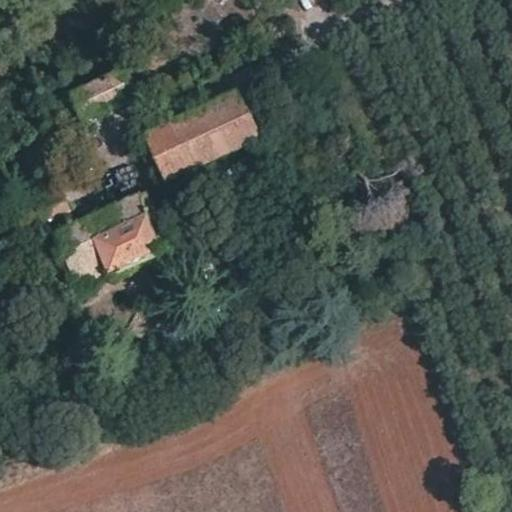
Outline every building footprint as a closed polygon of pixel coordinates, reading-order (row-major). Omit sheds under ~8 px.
[(142,105),(126,70),(63,98),(72,118),(83,113),(84,118),(124,101),(128,111),(142,105)] [(261,138),(239,91),(150,134),(172,180),(261,138)] [(67,122),(42,132),(49,148),(74,137),(67,122)] [(53,158),(49,148),(42,132),(24,139),(34,166),(53,158)] [(60,178),(50,183),(54,192),(63,187),(60,178)] [(54,192),(50,183),(30,191),(46,229),(65,222),(61,214),(73,209),(63,187),(54,192)] [(169,235),(152,189),(58,232),(80,288),(164,250),(161,238),(169,235)] [(76,217),(73,209),(61,214),(65,222),(76,217)]
